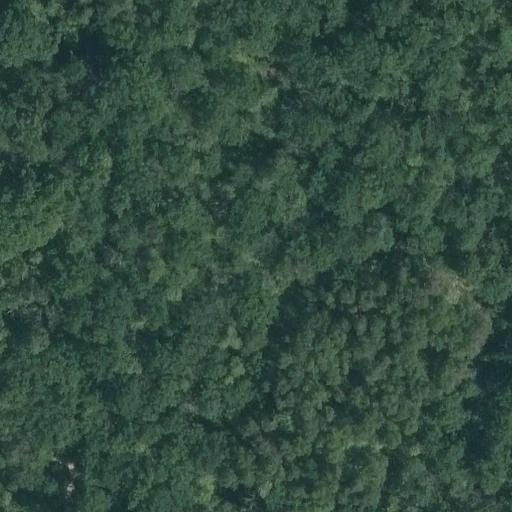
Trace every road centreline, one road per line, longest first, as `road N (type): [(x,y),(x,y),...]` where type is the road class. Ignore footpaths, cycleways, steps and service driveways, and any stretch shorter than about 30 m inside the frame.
road 1 (track): [(64,511),(138,0)]
road 2 (track): [(196,511),(71,471),(0,434)]
